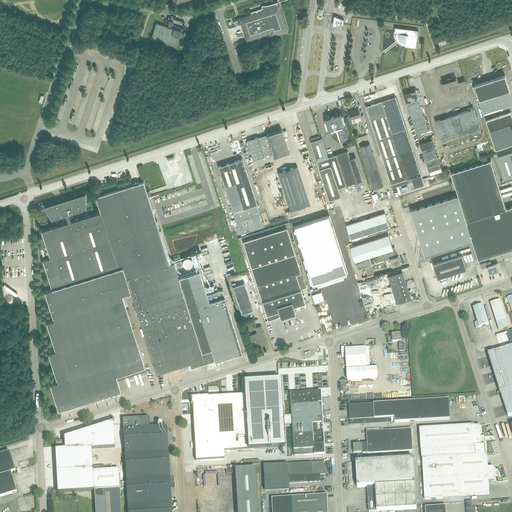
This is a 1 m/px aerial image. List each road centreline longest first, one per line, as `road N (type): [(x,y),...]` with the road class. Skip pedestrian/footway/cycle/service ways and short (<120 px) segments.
road 1 (unclassified): [(303,105),(24,197)]
road 2 (tertiary): [(39,429),(24,197)]
road 3 (unclassified): [(506,39),(322,99)]
road 4 (residential): [(511,481),(453,299)]
road 5 (residential): [(341,511),(329,338)]
road 6 (residential): [(176,386),(329,338)]
road 7 (residential): [(39,429),(176,386)]
road 8 (unclassified): [(184,511),(176,386)]
